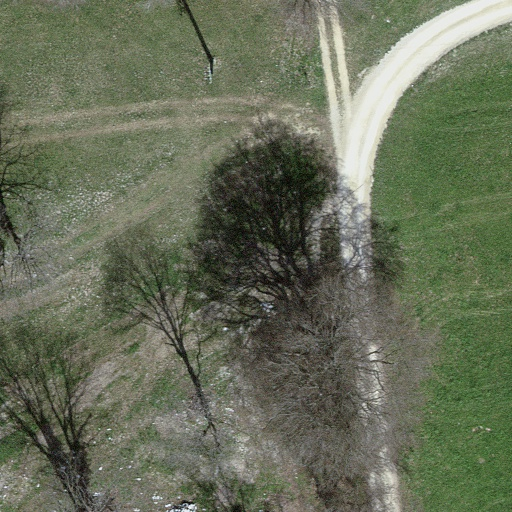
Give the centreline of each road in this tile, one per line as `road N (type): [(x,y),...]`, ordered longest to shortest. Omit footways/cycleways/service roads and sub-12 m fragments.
road 1 (unclassified): [(386,511),(350,229),(350,127),(420,54),(511,7)]
road 2 (track): [(0,230),(135,204),(282,139),(350,127)]
